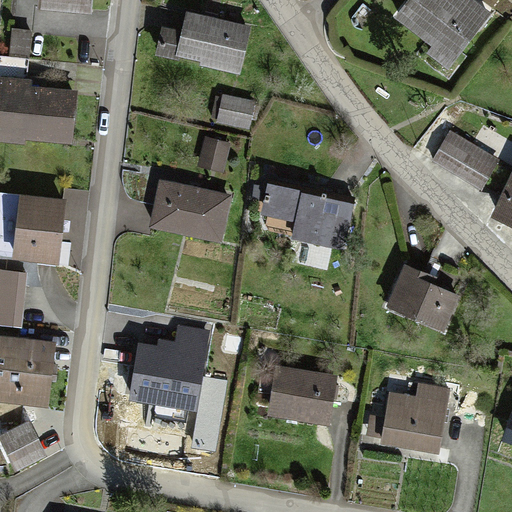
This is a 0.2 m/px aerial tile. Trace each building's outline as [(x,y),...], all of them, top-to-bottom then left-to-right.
[(399,0),(390,13),(421,36),(416,44),(441,63),(482,9),(471,0),(399,0)] [(163,25),(158,49),(238,67),(248,24),(190,10),(186,30),(163,25)] [(33,76),(2,72),(0,88),(0,133),(26,136),(27,128),(73,133),(77,89),(32,85),(33,76)] [(250,100),(221,95),(217,117),(246,122),(250,100)] [(494,156),(444,129),(430,153),(480,180),(494,156)] [(231,188),(163,175),(154,221),(222,234),(231,188)] [(352,198),(276,179),(269,209),(298,216),(295,228),(342,239),(352,198)] [(511,181),(499,216),(511,221),(511,181)] [(69,203),(0,196),(0,247),(64,254),(69,203)] [(404,263),(389,295),(445,321),(460,289),(404,263)] [(142,339),(134,393),(199,402),(208,333),(181,329),(179,344),(142,339)] [(53,339),(0,332),(0,389),(47,395),(53,339)] [(336,372),(277,364),(271,407),(330,414),(336,372)] [(420,396),(393,392),(388,434),(439,441),(446,390),(421,386),(420,396)] [(32,421),(3,432),(16,464),(45,452),(32,421)]
